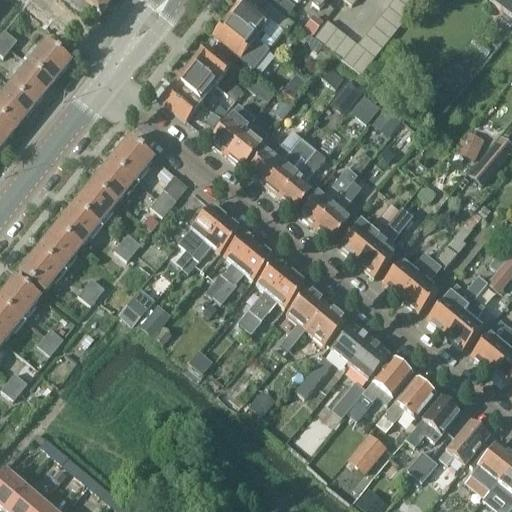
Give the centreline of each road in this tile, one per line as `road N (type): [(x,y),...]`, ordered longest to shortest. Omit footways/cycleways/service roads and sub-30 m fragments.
road 1 (residential): [(511,426),(97,87)]
road 2 (secondary): [(97,87),(0,208)]
